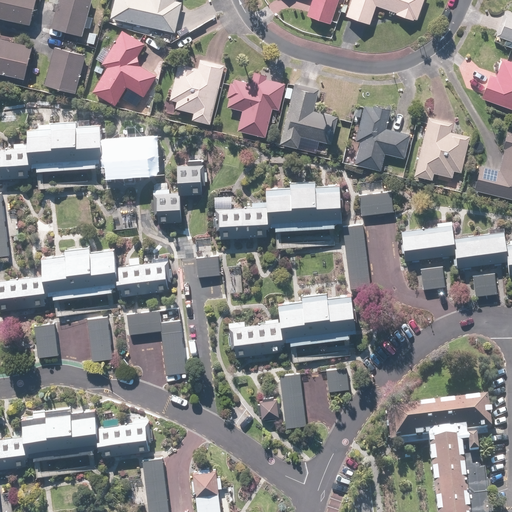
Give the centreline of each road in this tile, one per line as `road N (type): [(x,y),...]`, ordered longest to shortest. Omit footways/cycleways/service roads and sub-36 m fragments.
road 1 (residential): [(0,386),(52,376),(104,383),(208,425),(314,493)]
road 2 (residential): [(461,0),(444,38),(381,68),(285,47),(238,0)]
road 3 (residential): [(451,329),(383,371),(314,493)]
road 4 (residential): [(379,216),(392,284),(451,329)]
